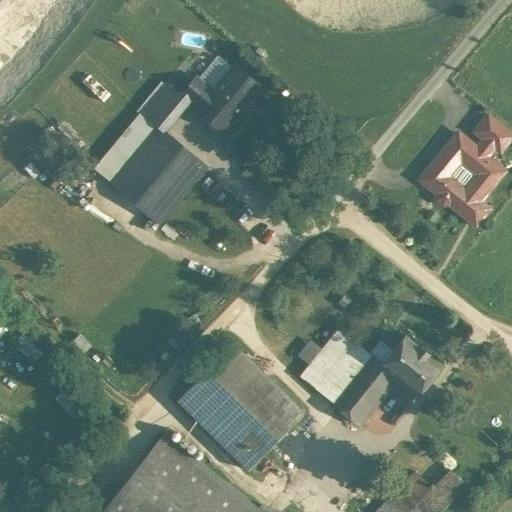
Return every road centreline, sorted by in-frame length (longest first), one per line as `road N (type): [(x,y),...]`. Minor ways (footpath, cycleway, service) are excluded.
road 1 (track): [(62,494),(333,207),(511,1)]
road 2 (residential): [(511,348),(333,207)]
road 3 (track): [(276,233),(242,260),(207,265),(160,248),(108,215)]
road 4 (track): [(232,316),(341,440)]
road 5 (track): [(289,255),(192,133)]
